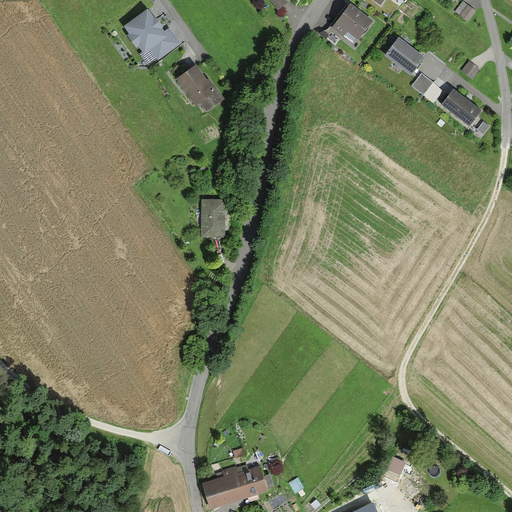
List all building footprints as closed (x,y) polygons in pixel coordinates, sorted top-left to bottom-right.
[(270,0),(278,11),(292,0),(270,0)] [(476,12),(463,2),(455,12),(468,22),(476,12)] [(358,11),(351,5),(333,29),(344,37),(347,32),(358,41),(373,22),(358,11)] [(156,18),(155,19),(149,10),(125,28),(130,35),(128,36),(137,48),(138,47),(144,55),(151,50),(159,60),(181,44),(169,29),(164,32),(162,29),(164,28),(156,18)] [(419,54),(399,40),(385,57),(412,77),(425,59),(419,54)] [(481,70),(469,61),(462,71),(473,80),(481,70)] [(207,82),(196,67),(177,80),(185,92),(196,107),(202,103),(207,110),(223,98),(218,90),(217,91),(209,81),(207,82)] [(443,91),(422,74),(413,86),(433,103),(443,91)] [(456,92),(454,90),(442,107),(469,128),(482,112),(456,92)] [(484,123),(478,130),(484,135),(490,127),(484,123)] [(225,221),(225,201),(202,201),(202,238),(225,238),(225,221)] [(241,450),(232,452),(234,462),(243,460),(241,450)] [(393,461),(388,468),(398,473),(402,466),(393,461)] [(262,463),(204,480),(212,506),(250,495),(269,490),(268,487),(276,485),(272,470),(265,472),(262,463)] [(379,511),(373,498),(345,511),(379,511)]
